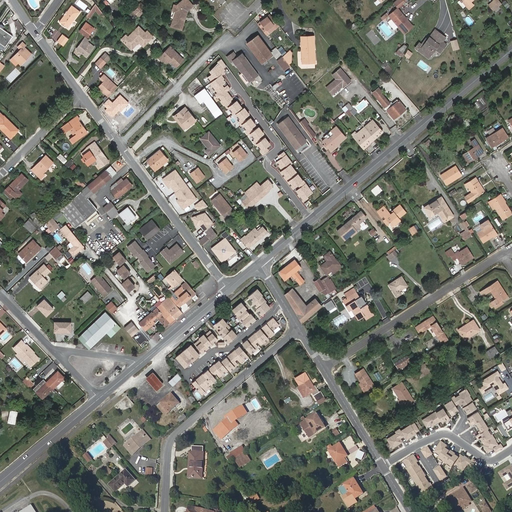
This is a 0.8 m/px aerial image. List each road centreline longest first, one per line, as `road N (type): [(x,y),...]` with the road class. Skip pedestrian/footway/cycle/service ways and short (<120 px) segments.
road 1 (primary): [(511,49),(310,220)]
road 2 (residential): [(298,328),(171,437),(164,511)]
road 3 (residential): [(502,252),(322,368)]
road 4 (residential): [(229,289),(119,144)]
road 5 (unclassified): [(310,220),(268,168),(277,143),(228,74)]
road 6 (residential): [(228,34),(119,144)]
road 7 (residential): [(382,465),(444,435),(488,461),(511,448)]
road 8 (primary): [(99,398),(0,483)]
road 9 (residential): [(282,300),(231,348),(213,351),(186,373)]
